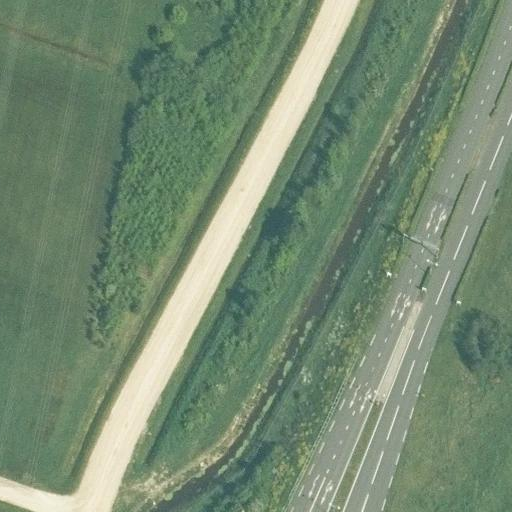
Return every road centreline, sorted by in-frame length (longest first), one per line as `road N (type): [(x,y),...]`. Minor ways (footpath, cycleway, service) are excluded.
road 1 (track): [(340,0),(147,378),(91,511)]
road 2 (tertiary): [(511,15),(323,494)]
road 3 (tertiary): [(379,453),(511,109)]
